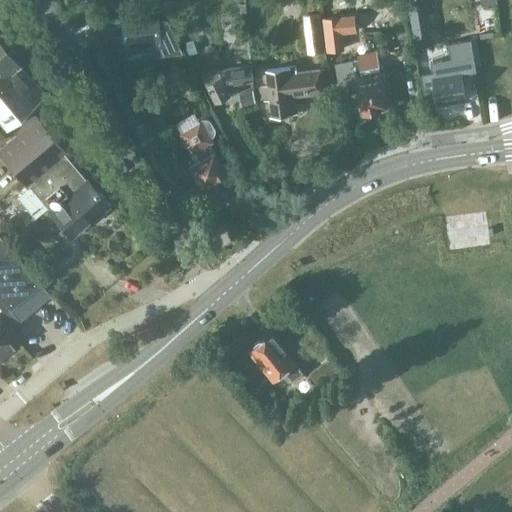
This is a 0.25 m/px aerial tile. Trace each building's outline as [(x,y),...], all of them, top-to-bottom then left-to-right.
[(418,5),(409,6),(416,46),(424,45),(422,28),(429,27),(425,3),(418,5)] [(324,44),(323,44),(325,57),(326,57),(325,52),(352,49),(349,16),(321,19),(324,44)] [(145,52),(161,50),(162,55),(182,52),(167,18),(122,24),(126,55),(145,52)] [(432,73),(420,75),(423,94),(435,92),(437,105),(442,104),(444,106),(449,105),(450,103),(466,100),(461,73),(476,71),(471,41),(470,41),(448,45),(450,60),(430,63),(432,73)] [(192,42),(185,44),(189,57),(196,55),(192,42)] [(0,122),(5,129),(44,96),(0,43),(0,122)] [(325,57),(323,44),(310,45),(312,65),(327,63),(326,57),(325,57)] [(382,81),(385,80),(382,65),(379,66),(376,51),(357,55),(358,60),(334,64),(338,82),(331,83),(333,93),(358,89),(363,115),(366,114),(369,116),(375,115),(377,112),(381,111),(381,109),(387,108),(382,81)] [(224,85),(252,81),(250,66),(217,70),(216,68),(202,76),(215,104),(230,97),(224,85)] [(319,71),(296,74),(295,66),(291,67),(291,68),(267,70),(265,71),(268,88),(258,89),(260,103),(269,102),(271,118),(299,114),(296,97),(322,94),(319,71)] [(168,108),(158,87),(152,90),(153,93),(146,96),(154,114),(168,108)] [(188,109),(174,117),(182,131),(178,133),(191,156),(196,153),(201,162),(196,165),(191,167),(203,188),(204,188),(208,195),(221,187),(217,180),(228,174),(216,152),(215,153),(210,145),(214,143),(210,136),(211,136),(212,135),(213,134),(213,132),(213,130),(212,128),(209,123),(215,120),(196,88),(187,93),(186,94),(185,95),(184,98),(183,100),(184,102),(188,109)] [(252,92),(239,95),(243,108),(256,104),(252,92)] [(49,212),(71,238),(108,207),(64,155),(66,153),(32,113),(12,130),(17,135),(0,149),(0,155),(26,186),(27,185),(32,191),(19,201),(37,222),(49,212)] [(172,150),(164,155),(168,163),(176,159),(172,150)] [(0,357),(20,341),(9,328),(18,320),(19,322),(49,296),(0,237),(0,357)] [(158,246),(152,249),(160,263),(165,260),(158,246)] [(46,272),(40,278),(47,286),(53,280),(46,272)] [(285,373),(293,383),(304,374),(272,336),(266,341),(261,341),(253,347),(253,351),(252,353),(275,381),(285,373)] [(309,375),(321,390),(340,375),(328,360),(309,375)]
